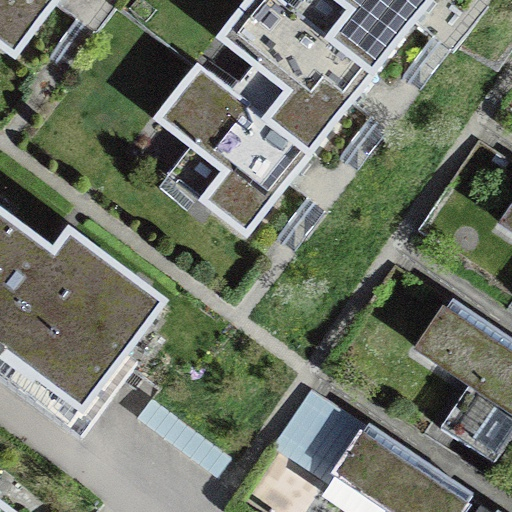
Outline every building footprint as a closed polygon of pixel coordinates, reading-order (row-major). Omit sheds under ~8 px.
[(0,0),(0,47),(24,64),(66,0),(0,0)] [(325,154),(380,71),(333,40),(273,0),(250,0),(220,46),(293,95),(276,121),(325,154)] [(428,0),(336,0),(353,11),(333,40),(380,71),(428,0)] [(265,243),(325,154),(276,121),(196,68),(137,157),(265,243)] [(511,218),(500,237),(511,244),(511,218)] [(65,274),(0,225),(0,365),(89,433),(170,325),(78,256),(65,274)] [(511,449),(511,350),(451,308),(419,355),(471,391),(444,429),(500,467),(511,449)] [(468,511),(475,503),(368,429),(310,511),(468,511)]
